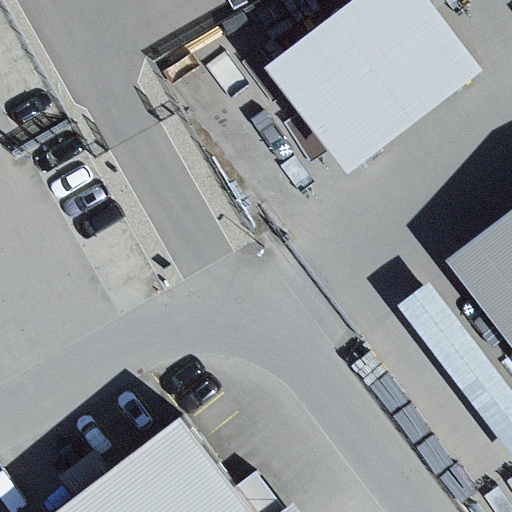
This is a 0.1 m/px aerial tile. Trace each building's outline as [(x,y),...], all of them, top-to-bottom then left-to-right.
[(443,0),(358,0),(270,68),(352,173),(493,64),(443,0)] [(511,220),(456,263),(511,335),(511,220)] [(511,385),(435,284),(404,307),(511,449),(511,385)] [(265,511),(190,416),(66,511),(265,511)] [(305,511),(298,502),(285,511),(305,511)]
